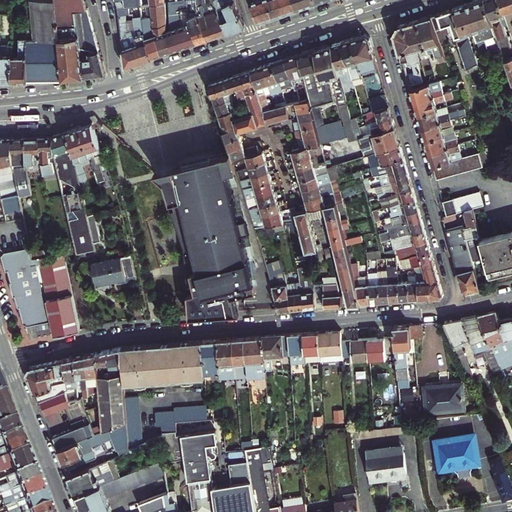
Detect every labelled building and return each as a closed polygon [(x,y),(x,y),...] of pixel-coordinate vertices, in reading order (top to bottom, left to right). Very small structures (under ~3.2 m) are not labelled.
[(54,0),(27,0),(28,33),(28,35),(58,37),(57,24),(54,0)] [(54,0),(57,24),(65,23),(77,22),(75,9),(87,6),(85,0),(54,0)] [(140,60),(133,15),(126,16),(123,1),(121,0),(115,0),(118,10),(125,65),(126,65),(140,60)] [(171,28),(169,28),(172,49),(174,48),(188,44),(180,18),(182,13),(179,0),(178,0),(173,0),(169,1),(172,17),(173,27),(171,28)] [(188,19),(186,1),(179,0),(182,13),(180,18),(188,44),(197,40),(188,19)] [(195,0),(188,0),(186,1),(188,19),(197,40),(207,37),(197,13),(196,6),(195,0)] [(198,0),(199,4),(196,6),(197,13),(207,37),(214,35),(205,12),(202,0),(198,0)] [(202,0),(205,12),(214,35),(225,31),(214,0),(202,0)] [(214,0),(225,31),(243,25),(234,4),(233,0),(214,0)] [(277,13),(273,0),(250,0),(259,20),(277,13)] [(296,7),(293,0),(273,0),(277,13),(296,7)] [(486,0),(483,0),(467,6),(475,30),(484,54),(503,48),(502,44),(486,0)] [(501,15),(505,14),(500,0),(486,0),(502,44),(510,41),(501,15)] [(500,0),(505,14),(509,25),(511,24),(511,4),(510,0),(500,0)] [(150,7),(152,14),(162,53),(172,49),(169,28),(165,1),(161,2),(162,5),(155,6),(150,6),(150,7)] [(77,22),(78,30),(83,74),(105,71),(87,6),(75,9),(77,22)] [(467,6),(441,15),(445,27),(448,26),(452,38),(458,36),(468,67),(480,63),(469,32),(475,30),(467,6)] [(151,56),(143,16),(142,10),(132,11),(133,15),(140,60),(151,56)] [(148,15),(143,16),(151,56),(162,53),(152,14),(148,15)] [(445,28),(445,27),(441,15),(433,17),(438,31),(444,29),(445,28)] [(442,42),(438,31),(433,17),(421,21),(432,53),(437,52),(440,62),(448,59),(442,42)] [(433,56),(432,53),(421,21),(400,27),(396,33),(406,64),(408,63),(408,61),(412,59),(417,72),(409,75),(412,86),(424,82),(418,61),(423,59),(422,56),(427,55),(428,57),(430,57),(433,56)] [(66,36),(65,23),(57,24),(58,37),(66,36)] [(444,29),(438,31),(442,42),(448,40),(444,29)] [(83,74),(78,30),(72,31),(72,35),(66,36),(58,37),(61,63),(62,77),(74,75),(83,74)] [(20,54),(12,54),(13,78),(29,78),(28,35),(28,33),(21,33),(20,54)] [(0,35),(0,78),(13,78),(12,54),(12,38),(9,38),(9,43),(4,43),(4,36),(0,35)] [(58,37),(28,35),(29,78),(55,77),(54,63),(61,63),(58,37)] [(366,36),(354,40),(364,77),(382,72),(372,38),(366,36)] [(354,40),(344,43),(354,80),(364,77),(354,40)] [(354,80),(344,43),(335,45),(345,83),(354,80)] [(318,51),(332,107),(342,104),(349,101),(345,83),(335,45),(318,51)] [(311,93),(312,95),(313,101),(315,110),(317,119),(320,128),(322,137),(324,146),(340,140),(338,132),(327,135),(323,119),(324,119),(322,109),(332,107),(318,51),(302,56),(311,93)] [(311,93),(302,56),(288,60),(293,80),(295,88),(296,91),(297,94),(299,94),(299,90),(302,90),(303,95),(311,93)] [(288,60),(277,63),(284,92),(291,90),(289,82),(293,80),(288,60)] [(62,77),(61,63),(54,63),(55,77),(62,77)] [(277,63),(265,67),(273,95),(274,97),(285,94),(284,92),(277,63)] [(273,95),(265,67),(253,71),(259,92),(265,112),(267,111),(271,111),(266,94),(269,93),(270,96),(273,95)] [(253,71),(236,77),(240,90),(242,98),(243,101),(246,100),(245,97),(250,96),(250,95),(259,92),(253,71)] [(211,84),(218,106),(233,101),(230,92),(236,90),(240,90),(236,77),(233,78),(211,84)] [(413,90),(417,102),(426,99),(426,97),(435,94),(436,96),(445,93),(450,92),(449,86),(434,90),(432,84),(413,90)] [(250,96),(251,99),(255,114),(265,112),(259,92),(250,95),(250,96)] [(426,99),(417,102),(420,114),(439,109),(437,103),(447,100),(445,93),(436,96),(435,94),(426,97),(426,99)] [(199,128),(214,123),(204,94),(189,99),(199,128)] [(371,100),(374,112),(392,106),(388,94),(371,100)] [(300,98),(301,104),(313,101),(312,95),(300,98)] [(233,101),(218,106),(221,115),(234,111),(236,111),(233,101)] [(296,112),(302,113),(315,110),(313,101),(301,104),(290,106),(292,113),(296,112)] [(288,107),(277,109),(271,111),(267,111),(271,124),(293,119),(292,113),(290,106),(288,107)] [(370,113),(374,124),(395,117),(392,106),(374,112),(370,113)] [(420,114),(424,128),(433,125),(433,123),(442,121),(442,122),(453,118),(451,113),(441,116),(439,109),(420,114)] [(315,110),(302,113),(304,122),(317,119),(315,110)] [(240,131),(247,130),(248,130),(267,125),(268,128),(271,127),(271,124),(267,111),(265,112),(255,114),(248,116),(244,117),(236,119),(234,111),(221,115),(226,132),(239,128),(240,131)] [(353,119),(355,126),(362,123),(361,117),(353,119)] [(395,117),(374,124),(377,134),(398,127),(395,117)] [(424,128),(428,140),(446,135),(445,129),(455,126),(453,118),(442,122),(442,121),(433,123),(433,125),(424,128)] [(317,119),(304,122),(296,124),(298,133),(320,128),(317,119)] [(105,151),(96,124),(84,128),(95,162),(101,182),(108,179),(104,167),(102,168),(101,165),(108,163),(105,151)] [(457,132),(455,126),(445,129),(446,135),(457,132)] [(377,134),(376,134),(382,152),(403,145),(398,127),(377,134)] [(95,162),(84,128),(72,132),(84,187),(90,179),(86,165),(95,162)] [(226,132),(229,141),(242,137),(240,131),(239,128),(226,132)] [(298,133),(300,142),(322,137),(320,128),(298,133)] [(72,132),(56,138),(60,160),(78,248),(80,254),(83,253),(89,253),(98,252),(97,246),(91,218),(89,212),(84,187),(72,132)] [(368,156),(382,152),(376,134),(361,139),(366,157),(368,156)] [(428,140),(432,153),(441,150),(440,148),(450,145),(450,147),(460,144),(458,138),(448,141),(446,135),(428,140)] [(229,141),(232,151),(245,147),(242,137),(229,141)] [(303,151),(324,146),(322,137),(300,142),(303,151)] [(33,162),(29,138),(15,139),(25,193),(38,192),(33,162)] [(43,138),(29,138),(33,162),(47,161),(43,138)] [(60,160),(56,138),(43,138),(47,161),(50,176),(52,176),(52,174),(58,173),(56,161),(60,160)] [(25,193),(15,139),(0,139),(0,172),(6,201),(8,210),(9,215),(29,214),(25,193)] [(432,153),(436,165),(454,160),(452,154),(469,149),(466,142),(460,144),(450,147),(450,145),(440,148),(441,150),(432,153)] [(407,158),(403,145),(382,152),(368,156),(371,168),(407,158)] [(232,151),(234,159),(261,153),(259,146),(246,150),(245,147),(232,151)] [(295,153),(298,163),(322,157),(327,156),(324,146),(303,151),(295,153)] [(183,265),(189,287),(182,289),(184,313),(185,319),(248,314),(247,300),(266,294),(261,276),(255,278),(229,173),(238,171),(234,159),(232,151),(159,169),(183,265)] [(250,167),(268,162),(265,153),(265,152),(261,153),(234,159),(238,171),(244,169),(243,166),(249,164),(250,167)] [(454,160),(436,165),(440,180),(486,167),(482,154),(481,152),(454,160)] [(486,152),(482,154),(486,167),(487,171),(491,170),(486,152)] [(298,163),(301,172),(324,166),(322,157),(298,163)] [(407,158),(371,168),(374,178),(376,178),(409,168),(407,158)] [(241,181),(253,177),(271,172),(268,162),(250,167),(244,169),(238,171),(241,181)] [(324,166),(301,172),(303,182),(331,175),(330,169),(329,165),(324,166)] [(338,166),(330,169),(331,175),(332,179),(341,177),(338,166)] [(409,168),(376,178),(377,181),(380,180),(382,188),(412,179),(409,168)] [(271,172),(253,177),(256,187),(274,182),(271,172)] [(331,175),(303,182),(306,192),(323,187),(334,185),(332,179),(331,175)] [(415,189),(412,179),(382,188),(374,191),(377,200),(382,199),(415,189)] [(274,182),(256,187),(259,197),(277,192),(274,182)] [(306,192),(308,201),(325,197),(323,187),(306,192)] [(253,199),(250,189),(244,190),(248,201),(253,199)] [(418,199),(415,189),(382,199),(385,209),(391,207),(418,199)] [(451,216),(467,212),(476,209),(487,206),(482,191),(446,201),(451,216)] [(259,197),(261,207),(279,202),(277,192),(259,197)] [(325,197),(308,201),(309,206),(302,207),(303,212),(310,210),(318,209),(327,206),(339,204),(336,194),(331,195),(332,199),(326,200),(325,197)] [(418,199),(391,207),(392,211),(390,212),(391,218),(421,210),(418,199)] [(0,211),(2,211),(8,210),(6,201),(0,201),(0,211)] [(261,207),(264,217),(282,212),(279,202),(261,207)] [(327,206),(329,216),(341,214),(339,206),(339,204),(327,206)] [(108,205),(89,212),(91,218),(98,215),(110,211),(108,205)] [(318,209),(320,218),(329,216),(327,206),(318,209)] [(313,220),(320,218),(318,209),(310,210),(313,220)] [(471,226),(465,228),(467,233),(469,241),(475,260),(479,259),(477,255),(481,254),(477,236),(483,234),(476,209),(467,212),(471,226)] [(310,210),(303,212),(298,213),(301,222),(313,220),(310,210)] [(424,220),(421,210),(391,218),(387,220),(389,225),(386,226),(388,231),(390,230),(424,220)] [(274,226),(286,224),(285,221),(282,212),(264,217),(267,227),(274,226)] [(329,216),(332,227),(344,224),(341,214),(329,216)] [(91,218),(97,246),(104,244),(98,215),(91,218)] [(313,220),(301,222),(303,232),(315,229),(313,220)] [(427,231),(424,220),(390,230),(391,233),(379,236),(382,244),(406,237),(427,231)] [(344,224),(332,227),(334,236),(346,233),(345,230),(344,224)] [(465,226),(448,230),(450,238),(467,233),(465,228),(465,226)] [(315,229),(303,232),(306,242),(318,238),(315,229)] [(406,237),(408,247),(430,241),(427,231),(406,237)] [(511,232),(484,240),(494,277),(511,272),(511,232)] [(346,233),(334,236),(337,247),(349,244),(348,242),(346,233)] [(450,238),(452,245),(469,241),(467,233),(450,238)] [(318,238),(306,242),(309,252),(320,249),(318,238)] [(349,244),(349,246),(363,242),(362,238),(348,242),(349,244)] [(408,247),(411,257),(433,252),(430,241),(408,247)] [(470,292),(483,290),(476,264),(475,260),(469,241),(452,245),(464,287),(465,289),(467,291),(470,292)] [(337,247),(339,257),(351,254),(349,246),(349,244),(337,247)] [(404,249),(397,251),(400,260),(402,259),(411,257),(408,247),(404,249)] [(17,251),(18,259),(36,258),(35,252),(35,249),(17,251)] [(16,281),(13,282),(17,296),(18,299),(21,298),(22,303),(27,301),(18,259),(17,251),(8,252),(6,254),(10,269),(13,269),(16,281)] [(368,261),(382,260),(380,252),(366,254),(368,261)] [(415,268),(422,266),(429,265),(437,264),(433,252),(411,257),(414,268),(415,268)] [(339,257),(342,267),(354,264),(351,254),(339,257)] [(76,294),(67,255),(65,255),(49,256),(42,257),(50,299),(76,294)] [(140,280),(135,256),(96,264),(100,283),(111,280),(111,282),(121,280),(122,284),(140,280)] [(36,258),(18,259),(27,301),(22,303),(23,307),(24,307),(29,328),(55,322),(50,299),(42,257),(36,258)] [(411,257),(402,259),(404,269),(414,268),(411,257)] [(342,267),(344,277),(356,274),(354,264),(342,267)] [(356,274),(359,284),(364,304),(372,304),(371,286),(369,275),(367,275),(367,277),(361,278),(357,264),(354,264),(356,274)] [(445,294),(438,267),(431,268),(429,265),(422,266),(425,274),(427,280),(432,299),(442,298),(445,294)] [(422,266),(415,268),(415,270),(416,272),(417,273),(418,274),(419,275),(422,275),(425,274),(422,266)] [(302,281),(308,309),(320,308),(317,285),(312,267),(300,270),(302,281)] [(388,269),(389,278),(390,284),(392,302),(402,301),(400,283),(399,278),(398,273),(398,268),(388,269)] [(271,276),(280,307),(281,312),(293,311),(289,283),(281,284),(278,274),(271,276)] [(356,274),(344,277),(347,287),(359,284),(356,274)] [(380,279),(381,285),(383,303),(392,302),(390,284),(389,278),(384,279),(383,276),(380,276),(380,279)] [(409,277),(409,282),(412,300),(423,299),(418,282),(415,276),(409,277)] [(419,281),(423,299),(432,299),(427,280),(423,281),(419,281)] [(302,281),(289,283),(293,311),(308,309),(302,281)] [(409,282),(400,283),(402,301),(412,300),(409,282)] [(327,308),(326,287),(326,283),(317,285),(320,308),(327,308)] [(347,287),(351,306),(364,304),(359,284),(347,287)] [(342,296),(340,285),(326,287),(327,308),(346,306),(345,296),(342,296)] [(371,286),(372,304),(383,303),(381,285),(371,286)] [(76,294),(50,299),(55,322),(57,336),(84,330),(76,294)] [(499,311),(480,315),(494,349),(503,369),(511,365),(511,318),(503,321),(499,311)] [(480,315),(466,319),(475,340),(476,342),(484,339),(489,351),(494,349),(480,315)] [(466,319),(447,322),(461,357),(466,355),(463,345),(475,340),(466,319)] [(397,337),(398,353),(400,388),(410,387),(410,376),(411,376),(409,347),(416,347),(415,338),(424,337),(424,324),(396,327),(397,337)] [(321,332),(323,353),(323,360),(347,358),(345,341),(344,331),(321,332)] [(321,332),(306,334),(308,354),(323,353),(321,332)] [(308,354),(306,334),(291,335),(293,353),(294,363),(301,363),(302,365),(308,364),(308,354)] [(267,336),(270,372),(276,371),(275,358),(286,357),(286,353),(293,353),(291,335),(267,336)] [(272,404),(270,372),(267,336),(249,338),(252,381),(255,381),(255,377),(260,377),(261,405),(272,404)] [(397,337),(345,341),(347,358),(357,357),(357,359),(389,357),(388,354),(398,353),(397,337)] [(252,381),(249,338),(237,339),(240,375),(240,378),(245,378),(244,369),(248,369),(249,377),(247,378),(248,381),(252,381)] [(240,375),(237,339),(222,340),(224,378),(228,377),(228,376),(240,375)] [(222,340),(206,341),(208,373),(216,372),(217,381),(224,381),(224,378),(222,340)] [(206,341),(124,348),(127,387),(209,380),(208,373),(206,341)] [(99,353),(101,381),(101,390),(96,392),(97,406),(102,404),(104,431),(112,429),(130,421),(128,397),(127,387),(124,348),(99,353)] [(503,369),(494,349),(489,351),(485,353),(488,360),(486,361),(487,368),(490,375),(493,376),(504,371),(503,369)] [(91,365),(92,382),(101,381),(99,353),(88,355),(89,365),(91,365)] [(78,357),(80,383),(90,382),(92,382),(91,365),(89,365),(88,355),(78,357)] [(79,386),(80,383),(78,357),(67,360),(69,384),(74,384),(75,387),(79,386)] [(70,389),(69,384),(67,360),(34,366),(32,372),(42,400),(68,390),(70,389)] [(461,378),(424,383),(428,413),(465,408),(461,378)] [(400,389),(402,414),(415,413),(413,388),(400,389)] [(68,390),(42,400),(47,412),(73,402),(72,399),(68,390)] [(47,412),(62,448),(104,431),(102,404),(97,406),(89,408),(84,395),(81,396),(72,399),(73,402),(47,412)] [(141,397),(128,397),(130,421),(132,447),(145,442),(141,397)] [(8,399),(0,402),(0,422),(15,417),(8,399)] [(167,432),(179,431),(178,421),(217,419),(216,409),(209,410),(209,407),(178,408),(178,412),(158,412),(159,426),(167,426),(167,432)] [(0,437),(20,430),(15,417),(0,422),(0,437)] [(130,421),(104,431),(62,448),(70,470),(100,458),(96,447),(117,438),(123,455),(132,451),(132,447),(130,421)] [(20,430),(0,437),(0,448),(24,439),(20,430)] [(179,438),(179,433),(165,434),(167,460),(165,460),(166,461),(181,460),(188,459),(196,509),(199,508),(207,507),(206,503),(211,502),(211,500),(215,499),(218,499),(219,511),(259,511),(251,460),(232,464),(235,484),(216,487),(211,454),(212,454),(212,455),(214,456),(215,457),(217,457),(218,457),(219,456),(219,455),(219,454),(221,454),(218,432),(179,438)] [(478,435),(439,441),(444,469),(461,467),(464,468),(471,467),(473,465),(483,463),(478,435)] [(0,458),(27,448),(24,439),(0,448),(0,458)] [(249,449),(251,460),(259,511),(285,511),(284,504),(272,507),(264,458),(276,456),(274,445),(256,448),(249,449)] [(371,457),(375,478),(410,473),(407,452),(398,453),(398,447),(379,449),(379,452),(374,453),(374,457),(371,457)] [(0,458),(0,465),(10,462),(15,474),(35,467),(31,457),(27,448),(0,458)] [(511,498),(511,476),(503,454),(491,459),(499,478),(497,479),(506,501),(511,498)] [(166,461),(165,460),(112,481),(80,494),(86,511),(115,511),(110,497),(113,496),(119,494),(125,491),(131,489),(137,487),(143,484),(149,482),(155,480),(169,474),(166,461)] [(108,461),(72,475),(80,494),(112,481),(109,474),(112,473),(108,461)] [(10,462),(0,465),(0,480),(6,478),(15,474),(10,462)] [(0,491),(1,494),(40,479),(35,467),(15,474),(6,478),(8,484),(0,486),(0,491)] [(6,507),(45,491),(40,479),(1,494),(6,507)] [(170,504),(171,511),(188,511),(188,510),(181,511),(179,508),(182,507),(178,497),(181,496),(180,493),(179,493),(178,490),(173,491),(169,492),(170,504)] [(8,511),(28,511),(49,503),(45,491),(6,507),(8,511)] [(339,501),(340,508),(340,511),(363,511),(362,505),(361,491),(347,493),(348,500),(339,501)] [(169,492),(153,498),(144,502),(147,511),(149,511),(170,504),(169,492)] [(207,507),(199,508),(199,511),(200,511),(216,510),(215,499),(211,500),(211,502),(206,503),(207,507)] [(52,511),(49,503),(28,511),(52,511)]
